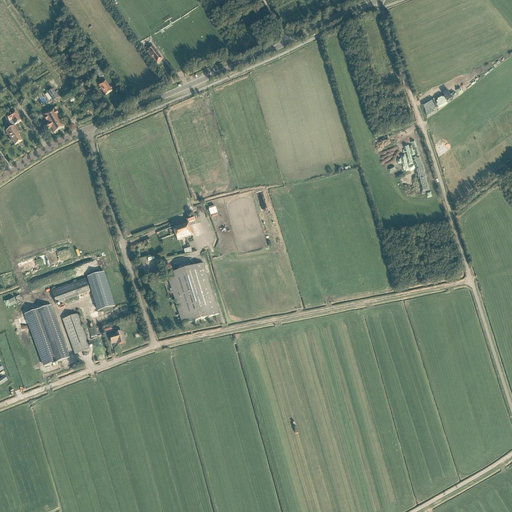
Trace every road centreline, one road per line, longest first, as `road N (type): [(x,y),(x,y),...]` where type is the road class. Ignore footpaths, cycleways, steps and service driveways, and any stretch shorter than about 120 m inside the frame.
road 1 (unclassified): [(511,408),(378,0)]
road 2 (unclassified): [(46,387),(154,346),(87,129)]
road 3 (track): [(154,346),(470,281)]
road 4 (tertiary): [(87,129),(378,0)]
